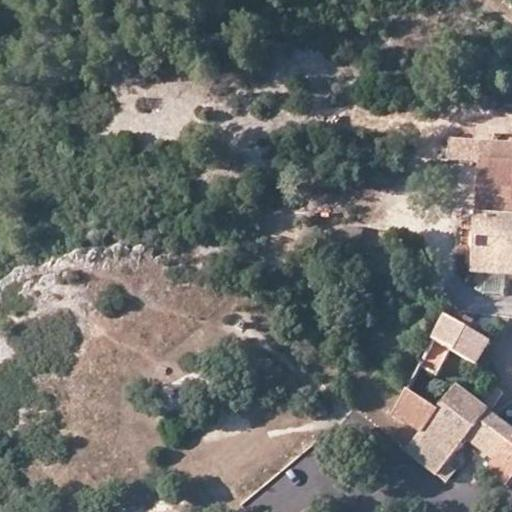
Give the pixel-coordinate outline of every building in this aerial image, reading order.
[(511,143),(481,142),(480,161),(511,163),(511,143)] [(511,163),(480,161),(477,211),(464,211),(464,224),(476,225),(474,273),(473,283),(483,284),(485,274),(511,275),(511,163)] [(476,225),(464,224),(463,249),(468,248),(466,274),(474,273),(476,225)] [(346,227),(343,249),(360,251),(363,229),(346,227)] [(449,317),(420,368),(437,378),(451,352),(477,367),(479,364),(492,344),(449,317)] [(422,435),(408,454),(447,484),(456,473),(449,467),(469,441),(496,463),(488,473),(490,476),(509,489),(511,484),(511,429),(491,414),(457,388),(440,412),(422,435)] [(394,418),(422,435),(440,412),(408,391),(394,418)]
